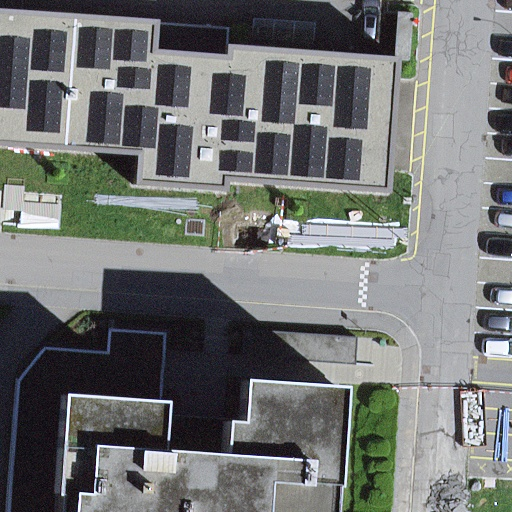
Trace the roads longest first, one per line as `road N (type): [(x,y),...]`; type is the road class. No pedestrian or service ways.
road 1 (residential): [(453,295),(0,267)]
road 2 (residential): [(473,0),(453,295)]
road 3 (residential): [(453,295),(436,511)]
